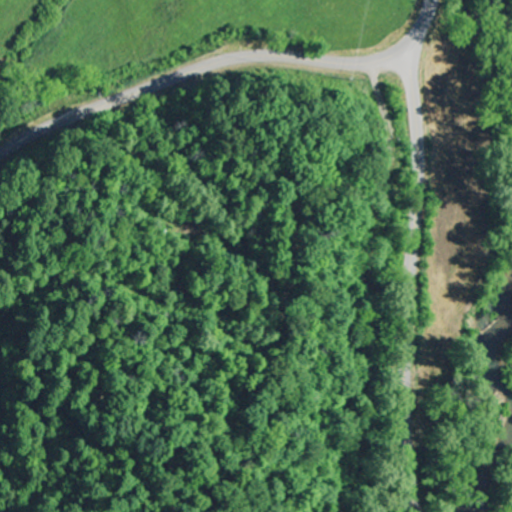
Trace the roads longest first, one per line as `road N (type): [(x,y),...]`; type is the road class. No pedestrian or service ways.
road 1 (secondary): [(409,39),(422,164),(410,378),(420,511)]
road 2 (secondary): [(0,157),(112,101),(219,61),(276,55),(353,62),(409,39)]
